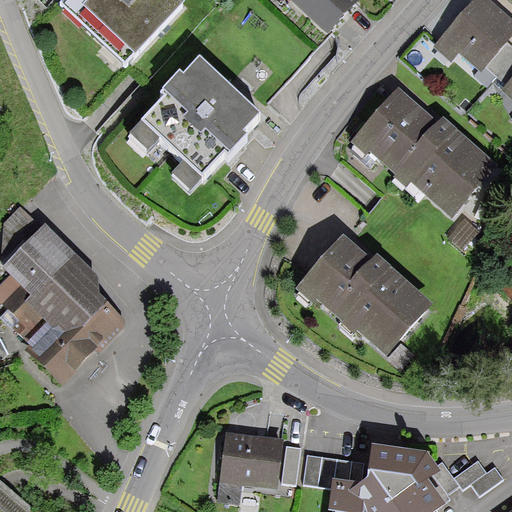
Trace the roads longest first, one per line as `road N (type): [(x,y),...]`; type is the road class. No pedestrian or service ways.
road 1 (residential): [(215,310),(94,202),(57,147),(5,0)]
road 2 (residential): [(215,310),(304,145),(433,0)]
road 3 (residential): [(511,418),(429,420),(331,398),(276,367),(215,310)]
road 4 (residential): [(129,511),(215,310)]
